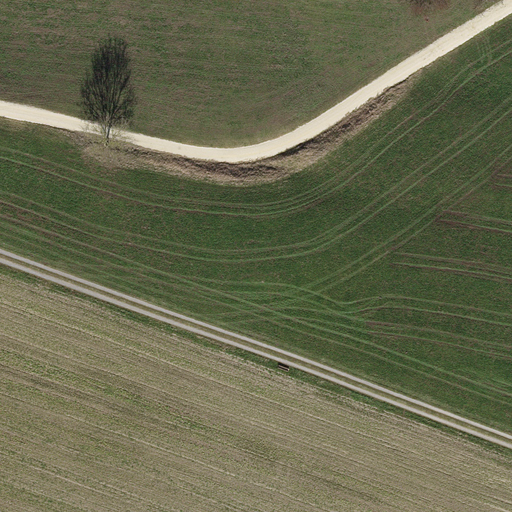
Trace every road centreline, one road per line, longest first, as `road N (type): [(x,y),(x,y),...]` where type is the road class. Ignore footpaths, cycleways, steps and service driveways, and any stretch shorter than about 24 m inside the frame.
road 1 (track): [(511,3),(308,130),(262,150),(211,156),(129,142),(0,105)]
road 2 (track): [(0,255),(511,444)]
